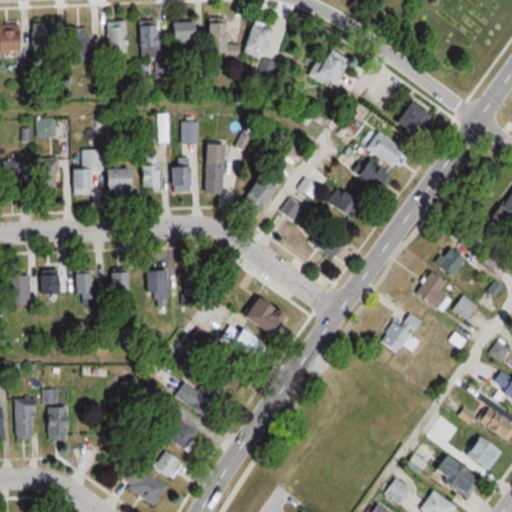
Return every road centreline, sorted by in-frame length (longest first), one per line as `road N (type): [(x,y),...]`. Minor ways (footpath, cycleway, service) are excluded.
road 1 (primary): [(511,73),(335,312),(201,511)]
road 2 (residential): [(0,234),(216,229),(335,312)]
road 3 (residential): [(511,144),(355,30),(298,0)]
